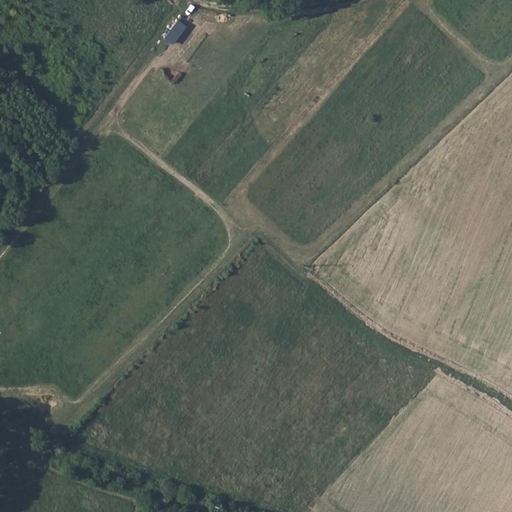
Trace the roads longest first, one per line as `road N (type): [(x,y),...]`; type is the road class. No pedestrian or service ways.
road 1 (track): [(511,406),(363,331),(228,203),(406,0)]
road 2 (track): [(0,244),(194,3)]
road 3 (track): [(265,511),(100,454),(0,390)]
road 4 (track): [(60,434),(253,232)]
road 5 (track): [(334,0),(269,10),(190,0)]
